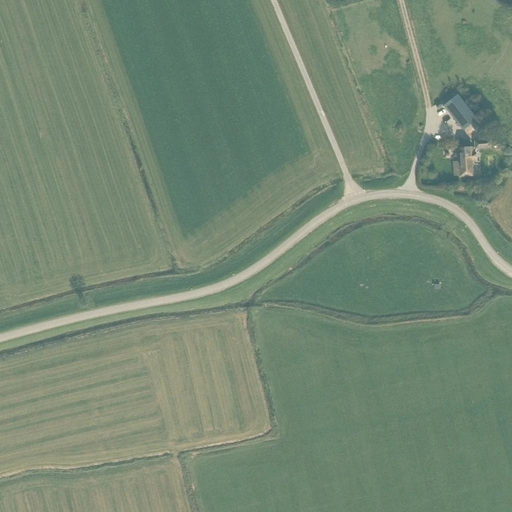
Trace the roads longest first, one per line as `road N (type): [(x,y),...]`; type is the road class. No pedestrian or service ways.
road 1 (tertiary): [(0,338),(225,284),(355,200)]
road 2 (unclassified): [(355,200),(276,0)]
road 3 (track): [(406,195),(428,117),(401,0)]
road 4 (tertiary): [(355,200),(391,194),(449,206),(511,271)]
